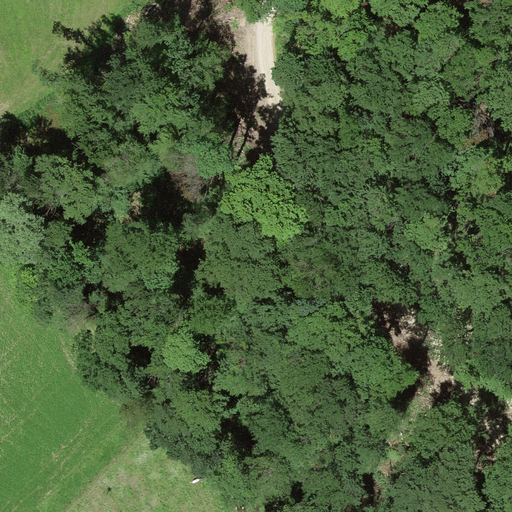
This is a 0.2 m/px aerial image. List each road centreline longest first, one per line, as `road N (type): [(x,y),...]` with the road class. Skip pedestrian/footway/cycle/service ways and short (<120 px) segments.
road 1 (track): [(268,0),(264,83),(311,172),(370,244)]
road 2 (track): [(511,461),(421,351),(370,244)]
road 3 (track): [(370,244),(511,364)]
